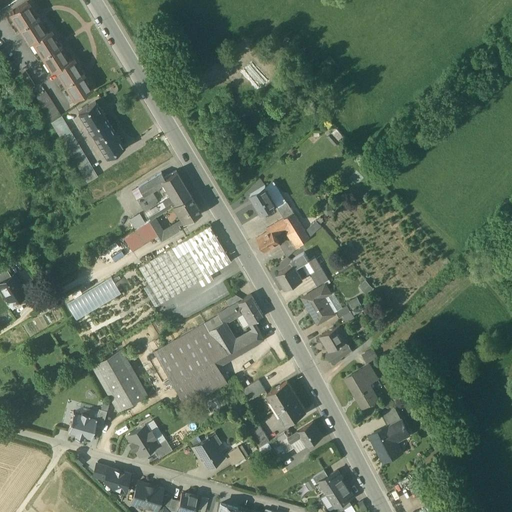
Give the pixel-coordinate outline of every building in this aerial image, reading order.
[(46,31),(27,0),(9,11),(28,42),(32,40),(46,31)] [(69,60),(50,29),(46,31),(32,40),(51,71),(54,69),(69,60)] [(69,60),(54,69),(74,100),(92,89),(72,58),(69,60)] [(25,70),(16,76),(24,90),(34,84),(25,70)] [(60,115),(45,91),(35,97),(51,121),(60,115)] [(99,110),(94,101),(77,112),(91,135),(108,124),(103,115),(104,114),(101,109),(99,110)] [(77,142),(60,115),(51,121),(50,122),(66,149),(77,142)] [(114,133),(108,124),(91,135),(106,158),(123,148),(117,138),(118,138),(115,132),(114,133)] [(149,149),(160,144),(157,138),(146,143),(149,149)] [(77,142),(66,149),(86,183),(97,177),(77,142)] [(126,164),(134,176),(156,163),(149,150),(126,164)] [(185,186),(176,170),(164,178),(160,180),(163,184),(170,195),(170,196),(185,186)] [(161,172),(138,186),(143,195),(144,195),(149,192),(163,184),(160,180),(164,178),(161,172)] [(185,186),(170,196),(170,195),(144,212),(149,220),(154,216),(174,204),(190,194),(185,186)] [(277,204),(265,186),(251,195),(262,213),(277,204)] [(149,192),(144,195),(143,195),(137,199),(143,210),(155,202),(149,192)] [(190,194),(174,204),(185,221),(201,211),(190,194)] [(287,202),(278,208),(281,213),(291,207),(287,202)] [(291,207),(281,213),(284,218),(294,212),(291,207)] [(284,218),(266,228),(268,231),(257,238),(265,252),(280,243),(275,236),(278,234),(276,232),(284,227),(288,234),(302,226),(294,212),(284,218)] [(154,216),(149,220),(154,228),(161,240),(181,228),(178,224),(176,222),(163,230),(154,216)] [(149,220),(122,236),(128,245),(154,228),(149,220)] [(317,220),(305,231),(309,237),(321,226),(320,224),(317,220)] [(209,225),(138,267),(160,303),(197,281),(201,286),(213,279),(209,274),(230,261),(209,225)] [(302,226),(288,234),(291,238),(297,248),(309,237),(305,231),(302,226)] [(291,238),(280,245),(287,257),(297,248),(291,238)] [(109,251),(114,258),(126,250),(121,242),(109,251)] [(292,264),(277,273),(286,289),(302,279),(296,267),(309,259),(305,252),(290,260),(292,264)] [(322,267),(315,256),(309,259),(316,271),(322,267)] [(6,267),(0,271),(0,280),(10,274),(6,267)] [(316,271),(310,274),(317,286),(329,279),(322,267),(316,271)] [(10,274),(0,280),(0,286),(5,293),(9,300),(16,296),(17,298),(26,293),(17,279),(13,273),(10,274)] [(67,304),(77,319),(120,292),(111,277),(67,304)] [(325,284),(303,297),(318,323),(334,313),(324,296),(330,292),(325,284)] [(239,301),(238,301),(243,310),(251,323),(263,316),(250,294),(239,301)] [(235,295),(225,300),(229,307),(238,301),(239,301),(235,295)] [(229,307),(217,314),(218,315),(222,322),(223,322),(243,310),(238,301),(229,307)] [(348,304),(336,311),(340,317),(351,310),(348,304)] [(234,342),(223,322),(222,322),(218,315),(204,322),(220,350),(233,343),(233,342),(234,342)] [(204,322),(153,352),(185,406),(227,382),(217,365),(216,366),(210,356),(220,350),(204,322)] [(338,325),(320,335),(329,350),(345,341),(349,339),(344,331),(342,332),(338,325)] [(234,342),(233,342),(233,343),(239,353),(264,339),(258,328),(234,342)] [(345,341),(329,350),(328,351),(326,356),(332,358),(336,362),(340,358),(340,356),(343,353),(345,354),(351,348),(349,344),(346,343),(345,341)] [(220,350),(210,356),(216,366),(217,365),(239,353),(233,343),(220,350)] [(374,348),(363,354),(367,361),(377,355),(374,348)] [(121,350),(93,366),(118,411),(146,395),(145,393),(146,393),(121,350)] [(369,364),(346,378),(363,407),(378,397),(369,382),(377,377),(369,364)] [(259,379),(248,386),(255,397),(266,391),(259,379)] [(287,381),(267,393),(276,409),(297,396),(287,381)] [(255,397),(248,386),(243,389),(250,401),(255,397)] [(297,396),(276,409),(286,424),(307,412),(297,396)] [(395,406),(381,413),(388,426),(388,425),(389,426),(402,419),(395,406)] [(94,426),(102,428),(107,411),(99,409),(96,419),(97,419),(94,426)] [(81,414),(73,412),(68,432),(75,434),(75,437),(83,439),(83,437),(91,439),(94,426),(97,419),(89,417),(89,415),(81,412),(81,414)] [(402,419),(389,426),(388,425),(388,426),(372,434),(377,445),(376,445),(384,461),(402,452),(394,437),(407,430),(402,419)] [(313,421),(298,430),(302,436),(305,441),(304,442),(307,447),(322,437),(313,421)] [(145,424),(127,436),(131,442),(130,443),(134,450),(136,449),(140,456),(152,448),(157,445),(157,444),(153,438),(155,437),(151,430),(149,431),(145,424)] [(270,441),(259,424),(249,431),(259,447),(270,441)] [(288,437),(291,443),(302,436),(298,430),(288,437)] [(288,437),(285,432),(278,436),(288,451),(294,447),(291,443),(288,437)] [(214,433),(207,437),(212,445),(215,444),(219,442),(214,433)] [(212,445),(207,437),(192,447),(206,468),(223,457),(215,444),(212,445)] [(165,439),(157,444),(157,445),(152,448),(158,458),(172,449),(165,439)] [(244,457),(238,446),(225,454),(231,465),(244,457)] [(108,467),(96,464),(93,476),(105,479),(108,467)] [(124,492),(130,474),(108,467),(105,480),(115,490),(124,492)] [(324,470),(313,477),(317,484),(319,482),(328,476),(324,470)] [(345,483),(336,470),(328,476),(319,482),(327,494),(345,483)] [(402,482),(409,501),(420,497),(412,478),(402,482)] [(162,489),(138,482),(132,503),(156,510),(161,493),(162,489)] [(345,483),(327,494),(335,507),(348,499),(353,496),(345,483)] [(390,491),(400,511),(403,511),(412,508),(402,485),(390,491)] [(167,495),(161,493),(156,510),(154,511),(161,511),(164,506),(167,495)] [(188,496),(182,494),(178,509),(186,511),(192,511),(197,496),(189,493),(188,496)] [(172,496),(167,495),(164,506),(169,507),(172,498),(172,496)] [(178,500),(172,498),(169,507),(169,509),(175,511),(178,500)] [(348,499),(337,506),(340,511),(352,505),(348,499)]
